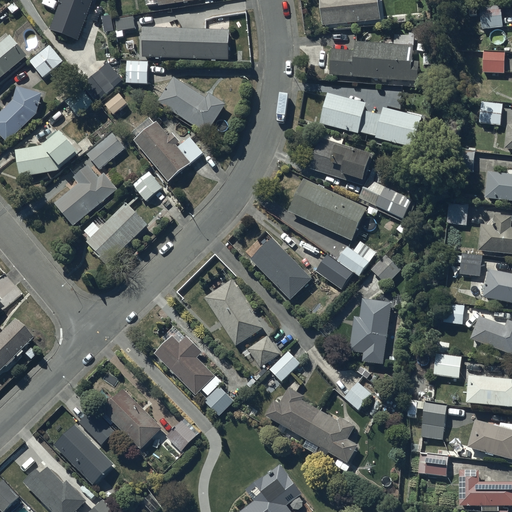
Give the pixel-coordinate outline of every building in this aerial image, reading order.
[(94,0),(57,0),(62,2),(51,31),(78,41),(94,0)] [(379,0),(320,0),(323,27),(382,21),(379,0)] [(502,7),(481,9),(483,30),(504,28),(502,7)] [(135,18),(117,20),(118,32),(136,30),(135,18)] [(168,27),(147,27),(147,29),(144,29),(144,59),(230,61),(230,32),(228,32),(228,24),(209,24),(209,30),(168,30),(168,27)] [(6,33),(0,37),(0,81),(28,57),(11,37),(10,38),(6,33)] [(395,45),(356,43),(355,53),(333,52),(331,77),(338,78),(338,84),(414,87),(414,83),(419,83),(420,66),(413,66),(414,38),(396,37),(395,45)] [(64,62),(51,46),(31,62),(44,79),(64,62)] [(506,53),(484,52),(484,73),(505,74),(506,53)] [(150,63),(129,63),(128,85),(150,85),(150,63)] [(125,83),(109,65),(84,88),(67,103),(80,119),(97,104),(99,105),(125,83)] [(207,100),(175,79),(160,103),(208,135),(228,106),(211,95),(207,100)] [(43,96),(18,88),(14,102),(0,116),(0,134),(9,144),(38,115),(43,96)] [(345,97),(331,94),(330,96),(328,95),(320,126),(359,136),(360,133),(375,137),(381,117),(364,112),(367,104),(345,99),(345,97)] [(120,95),(107,106),(115,116),(129,105),(120,95)] [(503,104),(482,103),(481,124),(501,126),(503,104)] [(422,119),(384,110),(377,140),(415,149),(422,119)] [(155,125),(151,120),(135,133),(140,139),(136,142),(170,184),(206,155),(192,137),(180,147),(178,145),(181,142),(175,134),(171,138),(159,122),(155,125)] [(127,148),(114,133),(88,156),(102,170),(127,148)] [(64,134),(50,146),(17,152),(22,179),(64,171),(63,168),(80,153),(64,134)] [(374,155),(320,138),(310,171),(364,187),(374,155)] [(475,153),(451,151),(449,171),(474,173),(475,153)] [(90,167),(75,179),(81,186),(57,205),(75,226),(119,191),(107,176),(101,180),(90,167)] [(151,173),(134,186),(147,202),(163,189),(151,173)] [(511,175),(489,173),(486,200),(511,202),(511,175)] [(368,209),(305,180),(290,212),(353,241),(368,209)] [(412,201),(369,181),(359,203),(371,209),(368,215),(376,218),(379,212),(402,223),(412,201)] [(148,226),(127,205),(104,229),(96,221),(85,232),(93,240),(89,244),(103,258),(101,259),(109,267),(148,226)] [(468,226),(469,207),(448,206),(448,225),(468,226)] [(511,227),(511,217),(495,216),(494,226),(482,225),(479,253),(511,255),(511,229),(511,230),(511,227)] [(313,280),(273,240),(252,262),(291,301),(313,280)] [(377,253),(361,242),(354,252),(349,248),(338,263),(329,256),(317,272),(343,290),(355,273),(360,277),(377,253)] [(483,257),(463,255),(463,257),(451,256),(451,263),(462,264),(461,275),(481,277),(483,257)] [(388,256),(372,270),(387,287),(403,272),(388,256)] [(511,275),(489,271),(486,285),(481,284),(479,297),(511,303),(511,275)] [(233,281),(205,300),(237,347),(265,329),(233,281)] [(392,304),(364,301),(362,319),(354,318),(350,354),(364,355),(363,363),(384,365),(388,331),(397,332),(398,325),(390,324),(392,304)] [(466,307),(445,305),(444,324),(464,325),(466,307)] [(506,328),(480,318),(471,341),(511,356),(511,322),(508,321),(506,328)] [(33,340),(16,322),(0,337),(0,372),(6,367),(7,368),(17,359),(23,354),(21,352),(33,340)] [(217,377),(198,360),(204,354),(187,338),(181,345),(174,338),(156,356),(197,397),(217,377)] [(269,338),(249,351),(262,369),(281,356),(269,338)] [(301,364),(289,352),(271,371),(283,383),(301,364)] [(463,358),(437,356),(435,376),(461,379),(463,358)] [(511,381),(470,378),(467,405),(511,408),(511,381)] [(373,395),(359,383),(345,399),(360,411),(373,395)] [(234,403),(219,388),(202,406),(217,420),(234,403)] [(339,423),(303,402),(305,398),(291,390),(281,406),(275,403),(266,417),(281,426),(278,432),(284,435),(288,429),(322,450),(320,453),(326,457),(328,454),(347,465),(358,448),(348,442),(356,428),(341,419),(339,423)] [(164,430),(125,391),(103,412),(142,451),(164,430)] [(425,403),(409,402),(408,418),(417,419),(418,410),(423,410),(423,408),(424,408),(425,403)] [(447,407),(426,405),(423,439),(444,441),(447,407)] [(100,449),(115,433),(93,411),(80,423),(82,425),(79,428),(77,426),(56,446),(96,487),(117,466),(100,449)] [(185,419),(167,438),(182,453),(200,434),(185,419)] [(500,428),(476,422),(469,449),(511,460),(511,426),(501,424),(500,428)] [(428,457),(421,457),(420,474),(427,475),(427,476),(448,477),(450,458),(428,456),(428,457)] [(255,502),(241,511),(292,511),(288,506),(303,494),(281,466),(247,492),(255,502)] [(65,485),(49,469),(42,476),(38,471),(25,484),(52,511),(79,511),(89,503),(69,482),(65,485)] [(480,472),(461,472),(460,507),(483,507),(482,511),(499,511),(499,507),(511,507),(511,484),(479,484),(480,472)] [(115,511),(106,501),(93,511),(115,511)]
